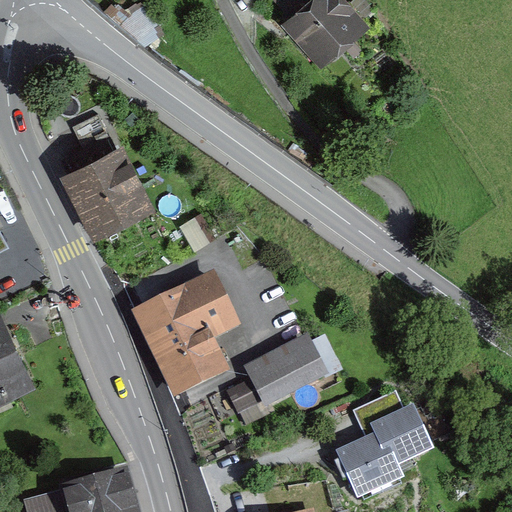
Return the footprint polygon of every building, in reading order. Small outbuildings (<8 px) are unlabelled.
[(274,0),(273,1),(279,15),(296,0),(274,0)] [(349,0),(296,0),(279,15),(321,67),(370,26),(349,0)] [(72,126),(85,153),(108,141),(111,139),(98,113),(72,126)] [(140,205),(108,141),(85,153),(67,162),(99,225),(140,205)] [(194,233),(213,226),(203,200),(184,208),(194,233)] [(212,279),(144,312),(165,355),(200,338),(226,325),(214,300),(221,296),(212,279)] [(0,394),(26,383),(0,327),(0,394)] [(175,391),(216,371),(200,338),(165,355),(159,358),(175,391)] [(239,411),(267,397),(269,401),(322,374),(311,351),(229,392),(239,411)] [(252,369),(227,380),(232,390),(256,378),(252,369)] [(393,464),(429,448),(412,411),(375,428),(379,437),(341,454),(359,494),(399,476),(393,464)] [(134,511),(125,478),(108,483),(106,476),(94,479),(96,486),(68,494),(67,490),(24,501),(26,511),(134,511)]
